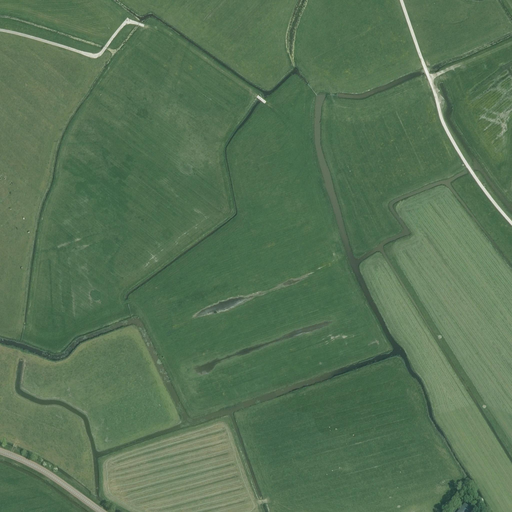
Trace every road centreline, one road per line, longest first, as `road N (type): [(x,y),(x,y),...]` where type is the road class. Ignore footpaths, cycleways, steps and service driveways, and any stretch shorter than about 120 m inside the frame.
road 1 (track): [(511,223),(444,125),(401,0)]
road 2 (track): [(0,30),(97,55),(126,22),(143,25)]
